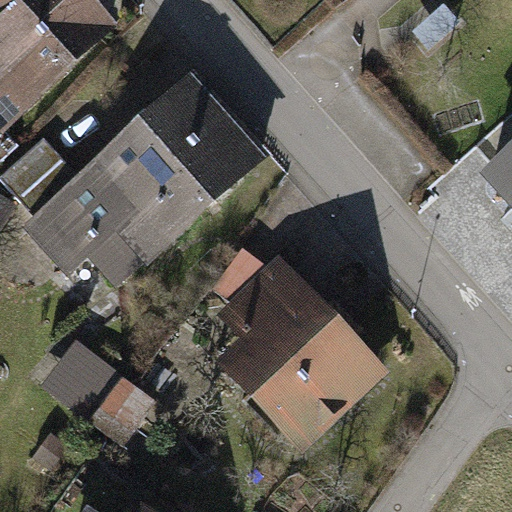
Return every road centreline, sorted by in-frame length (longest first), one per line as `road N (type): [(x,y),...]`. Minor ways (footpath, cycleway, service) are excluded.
road 1 (residential): [(189,0),(491,350)]
road 2 (residential): [(491,350),(376,511)]
